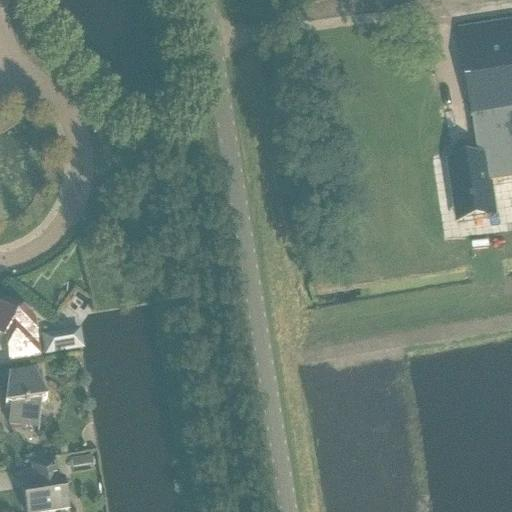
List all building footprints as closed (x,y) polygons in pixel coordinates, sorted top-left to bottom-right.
[(505,164),(500,130),(511,128),(511,23),(459,31),(479,162),(449,166),(456,210),(492,204),(486,167),(505,164)] [(31,317),(16,306),(0,309),(0,338),(3,338),(6,340),(9,362),(38,358),(31,317)] [(82,350),(79,332),(43,339),(46,356),(82,350)] [(41,404),(46,401),(39,387),(41,386),(40,374),(34,375),(32,371),(8,375),(5,408),(10,409),(8,425),(38,429),(37,434),(38,434),(41,404)] [(58,511),(67,511),(63,482),(58,483),(55,464),(31,468),(34,487),(22,489),(26,511),(58,511)]
